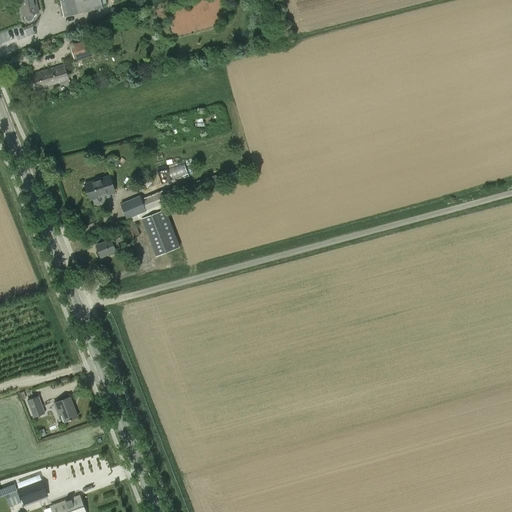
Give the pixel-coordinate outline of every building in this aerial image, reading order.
[(19,0),(23,17),(39,13),(35,0),(19,0)] [(103,9),(100,0),(59,0),(61,6),(63,17),(103,9)] [(74,62),(94,55),(90,40),(69,47),(74,62)] [(30,75),(35,93),(70,82),(64,64),(30,75)] [(120,162),(112,156),(108,161),(115,168),(120,162)] [(158,172),(161,182),(189,172),(185,162),(158,172)] [(85,185),(90,201),(115,193),(110,177),(85,185)] [(125,219),(164,205),(168,203),(164,192),(140,201),(138,197),(120,204),(125,219)] [(164,210),(141,219),(154,257),(178,248),(164,210)] [(138,236),(133,222),(133,221),(122,225),(128,240),(138,236)] [(96,245),(101,258),(117,251),(114,245),(122,242),(119,233),(107,237),(108,240),(96,245)] [(34,418),(46,413),(39,396),(27,401),(34,418)] [(62,415),(65,421),(78,416),(71,397),(54,403),(59,416),(62,415)] [(47,495),(42,481),(19,489),(25,503),(47,495)] [(0,496),(17,490),(14,484),(0,489),(0,496)] [(85,511),(79,496),(52,507),(53,511),(85,511)]
